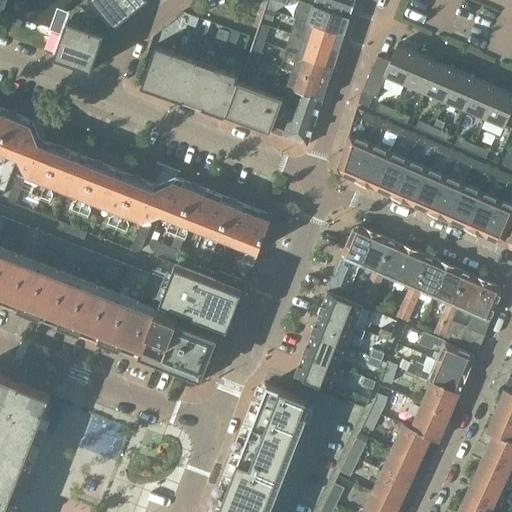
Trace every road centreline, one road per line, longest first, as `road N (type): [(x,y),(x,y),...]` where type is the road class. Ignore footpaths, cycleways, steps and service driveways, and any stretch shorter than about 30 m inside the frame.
road 1 (residential): [(213,429),(252,340),(275,314),(325,187)]
road 2 (residential): [(213,429),(0,345)]
road 3 (residential): [(103,96),(313,181)]
road 4 (residential): [(424,511),(511,318)]
road 5 (residential): [(511,269),(325,187)]
road 6 (residential): [(313,181),(372,0)]
road 7 (residential): [(180,0),(125,45),(103,96)]
